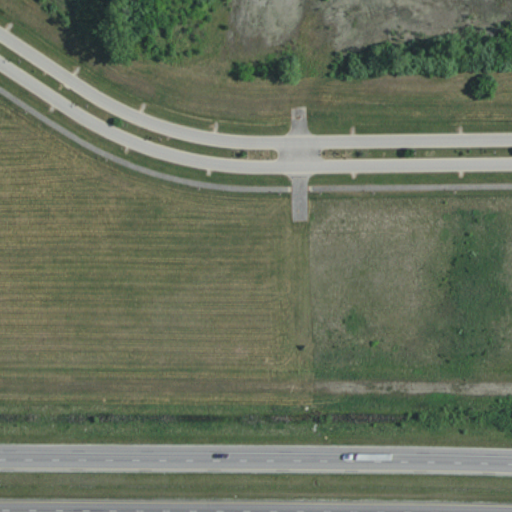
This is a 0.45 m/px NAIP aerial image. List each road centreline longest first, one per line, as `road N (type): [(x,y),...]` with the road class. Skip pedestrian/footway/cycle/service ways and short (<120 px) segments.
road 1 (residential): [(511,139),(194,136),(113,107),(0,34)]
road 2 (residential): [(0,62),(129,141),(204,162),(511,163)]
road 3 (trunk): [(511,459),(0,453)]
